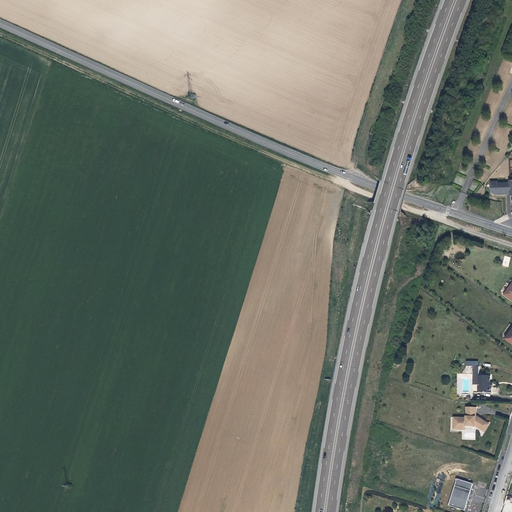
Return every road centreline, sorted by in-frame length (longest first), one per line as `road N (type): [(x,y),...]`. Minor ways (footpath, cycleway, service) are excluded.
road 1 (tertiary): [(509,232),(298,156),(0,23)]
road 2 (motorway): [(330,511),(392,206),(461,0)]
road 3 (motorway): [(449,0),(358,294),(319,511)]
